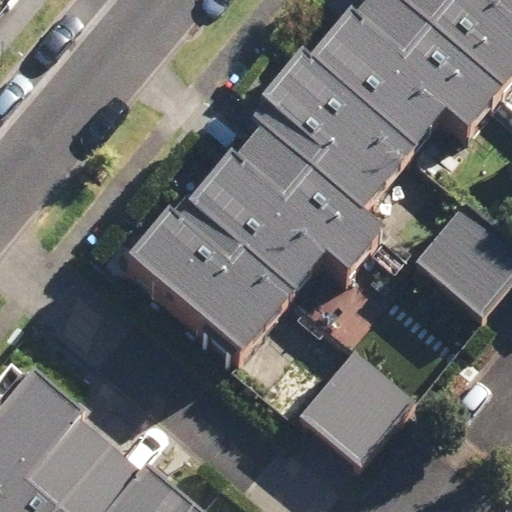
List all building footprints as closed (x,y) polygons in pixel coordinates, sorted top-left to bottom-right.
[(511,0),(368,0),(125,289),(235,380),(511,50),(511,0)] [(511,268),(446,213),(397,272),(476,337),(511,293),(511,268)] [(348,363),(285,431),(348,489),(411,421),(348,363)] [(0,417),(0,511),(57,511),(104,454),(25,388),(0,417)] [(57,511),(172,511),(104,454),(57,511)]
